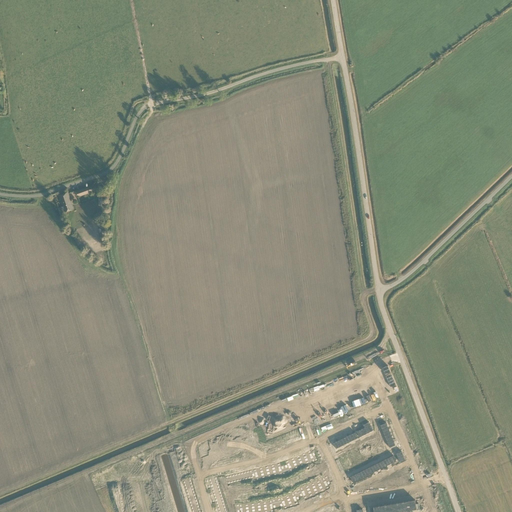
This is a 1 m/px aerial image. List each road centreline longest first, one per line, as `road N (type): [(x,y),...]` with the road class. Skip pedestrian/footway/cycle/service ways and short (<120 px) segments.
road 1 (unclassified): [(46,193),(114,166),(148,103),(342,56)]
road 2 (tertiary): [(378,290),(342,56)]
road 3 (tertiary): [(444,475),(378,290)]
road 4 (unclassified): [(378,290),(413,270),(511,175)]
road 5 (residential): [(319,440),(198,476),(209,511)]
road 6 (residential): [(421,484),(386,405),(319,440)]
